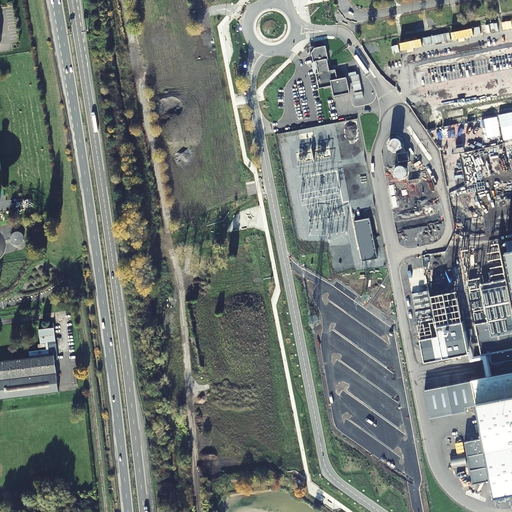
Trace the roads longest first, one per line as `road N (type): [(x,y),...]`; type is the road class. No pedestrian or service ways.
road 1 (trunk): [(56,0),(127,511)]
road 2 (trunk): [(143,511),(72,0)]
road 3 (unclassified): [(380,511),(335,480),(322,459),(251,79)]
road 4 (unclassified): [(187,390),(180,300),(133,61)]
road 5 (track): [(55,279),(78,289),(105,511)]
